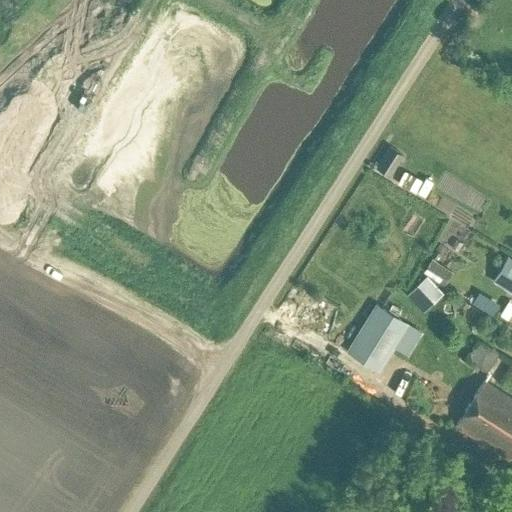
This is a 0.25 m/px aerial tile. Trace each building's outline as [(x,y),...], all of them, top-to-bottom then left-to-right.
[(389,176),(402,156),(388,147),(375,167),(389,176)] [(364,190),(383,194),(385,181),(367,177),(364,190)] [(511,256),(508,254),(492,279),(511,291),(511,256)] [(446,284),(453,272),(431,259),(424,271),(446,284)] [(426,276),(408,293),(416,301),(434,285),(426,276)] [(345,349),(378,369),(408,321),(375,300),(345,349)] [(496,343),(511,354),(511,339),(503,333),(496,343)] [(486,372),(498,353),(487,347),(476,366),(486,372)] [(511,398),(483,380),(456,424),(508,456),(511,450),(511,398)] [(425,511),(431,501),(419,494),(409,511),(425,511)]
